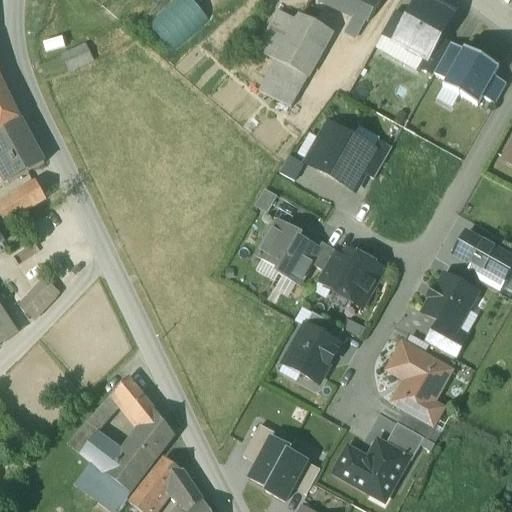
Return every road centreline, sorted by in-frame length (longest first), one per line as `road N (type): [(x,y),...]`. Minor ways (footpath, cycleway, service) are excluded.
road 1 (residential): [(233,511),(28,88),(20,0)]
road 2 (residential): [(511,99),(416,263)]
road 3 (residential): [(416,263),(274,185)]
road 4 (residential): [(416,263),(343,399)]
